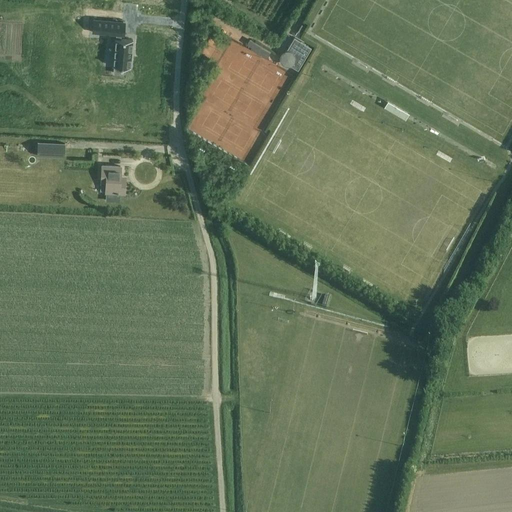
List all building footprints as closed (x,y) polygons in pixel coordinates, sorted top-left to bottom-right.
[(130,67),(132,40),(120,39),(121,34),(123,22),(96,19),(94,32),(116,34),(116,38),(115,38),(113,66),(114,66),(113,73),(123,74),(123,67),(130,67)] [(301,23),(295,35),(299,37),(305,26),(301,23)] [(212,35),(224,43),(230,33),(218,25),(212,35)] [(311,47),(294,36),(286,50),(283,52),(281,54),(280,59),(282,62),(284,63),(286,64),(289,64),(298,69),(311,47)] [(415,107),(419,101),(397,88),(393,95),(415,107)] [(409,113),(388,100),(384,107),(405,119),(409,113)] [(38,142),(37,156),(57,157),(57,156),(55,156),(56,143),(38,142)] [(102,165),(101,182),(106,183),(106,192),(107,192),(106,200),(119,201),(119,193),(124,193),(125,183),(120,182),(121,166),(102,165)]
